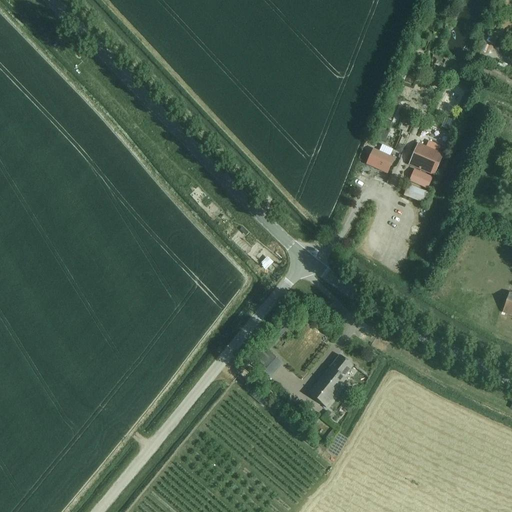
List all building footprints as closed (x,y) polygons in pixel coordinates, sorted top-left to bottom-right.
[(484,75),(482,70),(476,71),(477,78),(511,94),(511,82),(488,71),(485,76),(484,75)] [(385,143),(389,132),(388,132),(389,131),(382,128),(381,130),(379,129),(375,139),(377,139),(376,142),(383,145),(384,143),(385,143)] [(427,134),(426,140),(439,142),(440,137),(427,134)] [(418,145),(410,165),(434,175),(442,156),(418,145)] [(373,150),(366,164),(387,174),(393,159),(373,150)] [(414,170),(409,182),(427,190),(432,178),(414,170)] [(408,185),(404,196),(422,203),(427,192),(408,185)] [(511,316),(511,294),(508,293),(502,313),(511,316)] [(268,377),(280,363),(266,350),(294,319),(287,312),(247,358),(268,377)] [(308,394),(325,408),(347,381),(343,378),(353,366),(340,355),(308,394)]
